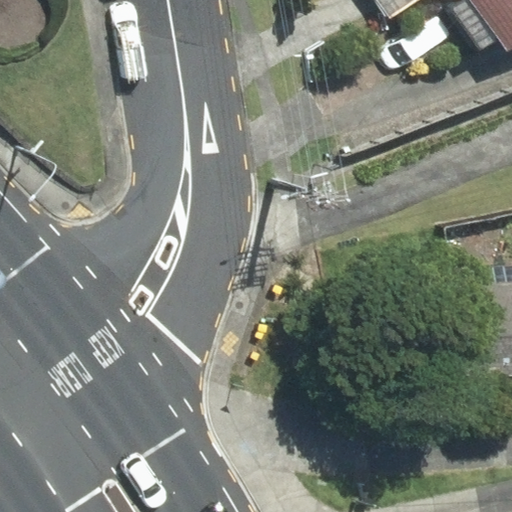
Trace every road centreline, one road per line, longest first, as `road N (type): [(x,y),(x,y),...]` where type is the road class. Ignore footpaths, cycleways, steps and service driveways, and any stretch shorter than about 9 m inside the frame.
road 1 (residential): [(167,0),(185,108),(184,198),(157,280),(97,366)]
road 2 (primary): [(97,366),(183,511)]
road 3 (primary): [(0,259),(97,366)]
